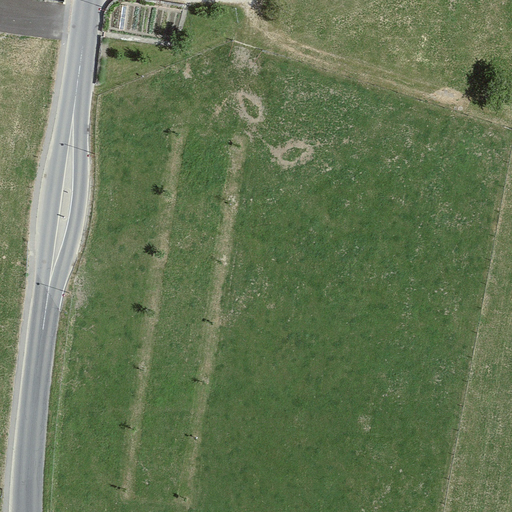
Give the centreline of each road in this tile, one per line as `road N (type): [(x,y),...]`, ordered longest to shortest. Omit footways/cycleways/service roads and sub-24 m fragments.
road 1 (tertiary): [(39,337),(79,212),(78,70)]
road 2 (tertiary): [(78,70),(59,151),(39,337)]
road 3 (tertiary): [(26,511),(39,337)]
